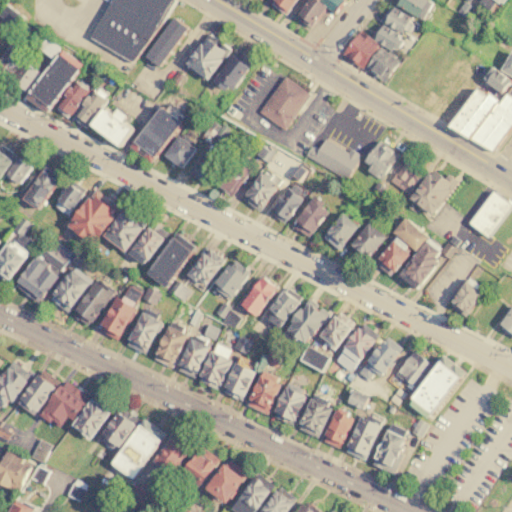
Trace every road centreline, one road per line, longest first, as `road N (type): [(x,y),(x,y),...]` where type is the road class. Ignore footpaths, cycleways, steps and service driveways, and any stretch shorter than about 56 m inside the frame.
road 1 (residential): [(0,109),(511,369)]
road 2 (secondary): [(412,511),(0,313)]
road 3 (primary): [(207,0),(511,181)]
